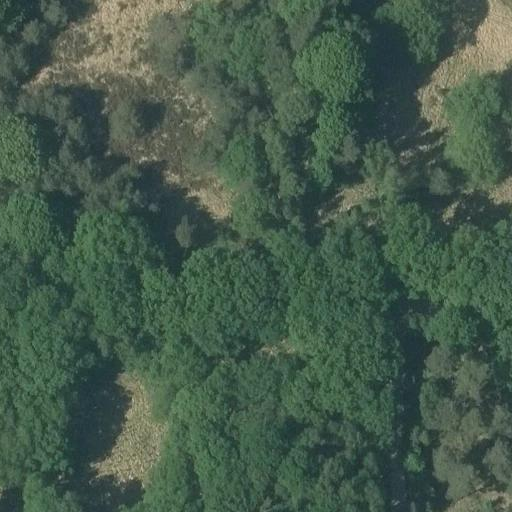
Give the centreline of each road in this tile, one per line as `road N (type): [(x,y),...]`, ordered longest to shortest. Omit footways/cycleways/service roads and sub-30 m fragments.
road 1 (track): [(397,302),(284,269),(87,299),(0,299)]
road 2 (track): [(397,302),(391,331),(399,511)]
